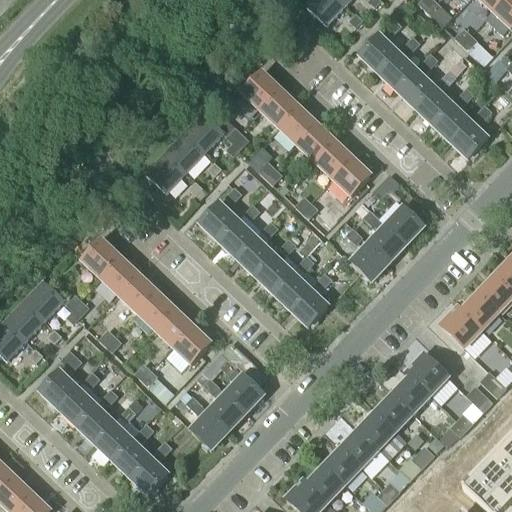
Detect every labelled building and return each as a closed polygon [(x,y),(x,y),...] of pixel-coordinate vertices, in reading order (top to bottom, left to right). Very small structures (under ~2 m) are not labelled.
[(326,32),(346,11),(333,0),(318,0),(306,13),(326,32)] [(333,0),(346,11),(356,0),(333,0)] [(475,0),(474,1),(492,18),(510,0),(475,0)] [(511,0),(510,0),(492,18),(486,25),(504,41),(510,35),(511,36),(511,34),(511,0)] [(374,14),(381,7),(374,1),(368,8),(374,14)] [(425,17),(434,7),(428,1),(419,10),(425,17)] [(434,7),(425,17),(432,23),(441,13),(434,7)] [(435,20),(432,23),(437,28),(443,33),(444,34),(453,24),(441,13),(435,20)] [(356,34),(357,33),(362,27),(356,21),(349,28),(356,34)] [(315,25),(309,32),(314,37),(320,30),(315,25)] [(388,33),(385,36),(392,42),(398,37),(401,33),(400,33),(396,29),(394,27),(388,33)] [(464,35),(455,44),(462,51),(471,41),(464,35)] [(471,41),(462,51),(468,57),(477,47),(471,41)] [(376,45),(359,63),(362,66),(370,73),(368,75),(374,81),(375,80),(376,79),(378,80),(397,60),(386,50),(379,43),(376,45)] [(397,60),(378,80),(396,98),(415,78),(414,77),(404,67),(411,61),(410,60),(418,51),(419,51),(414,45),(412,44),(406,51),(403,54),(397,60)] [(415,78),(396,98),(414,115),(433,95),(422,84),(421,83),(438,65),(437,65),(442,59),(437,55),(432,60),(430,58),(421,68),(422,69),(414,77),(415,78)] [(511,67),(504,60),(498,66),(499,66),(507,74),(506,75),(511,80),(511,100),(511,102),(511,67)] [(461,66),(449,78),(453,83),(465,70),(461,66)] [(433,95),(414,115),(432,132),(451,112),(450,111),(440,101),(446,94),(450,91),(455,85),(453,83),(449,78),(440,88),(433,95)] [(262,119),(282,99),(278,95),(280,93),(274,87),(271,89),(262,80),(242,100),(262,119)] [(451,112),(432,132),(441,141),(449,149),(469,128),(462,122),(458,118),(464,111),(473,102),(466,95),(458,105),(451,112)] [(236,105),(227,96),(215,109),(224,118),(236,105)] [(280,136),(299,116),(282,99),(262,119),(280,136)] [(469,128),(449,149),(468,167),(471,164),(473,166),(478,160),(476,158),(488,146),(476,135),(482,128),(491,119),(484,112),(479,118),(475,122),(469,128)] [(299,116),(280,136),(297,152),(317,132),(299,116)] [(222,120),(212,130),(213,131),(226,143),(236,133),(222,120)] [(203,122),(184,141),(204,160),(223,140),(213,131),(212,130),(203,122)] [(315,169),(334,149),(317,132),(297,152),(315,169)] [(226,143),(232,149),(233,150),(242,140),(236,133),(226,143)] [(242,140),(233,150),(240,156),(249,146),(243,140),(242,140)] [(184,141),(166,161),(186,179),(204,160),(184,141)] [(232,149),(226,155),(233,163),(240,156),(233,150),(232,149)] [(333,186),(352,166),(334,149),(315,169),(333,186)] [(166,161),(147,180),(167,199),(186,179),(166,161)] [(352,166),(333,186),(351,203),(370,183),(368,181),(370,179),(363,172),(361,175),(352,166)] [(207,175),(214,182),(222,174),(214,168),(207,175)] [(260,179),(267,185),(276,175),(268,168),(259,178),(260,179)] [(267,185),(273,191),(282,181),(276,175),(267,185)] [(379,193),(373,198),(381,206),(387,199),(389,201),(399,190),(390,181),(379,193)] [(195,187),(189,194),(196,201),(201,205),(206,199),(202,195),(203,194),(195,187)] [(162,201),(150,190),(142,198),(154,210),(162,201)] [(232,211),(241,201),(235,195),(226,204),(232,211)] [(396,207),(389,201),(387,199),(381,206),(390,214),(396,207)] [(302,219),(311,209),(305,203),(296,213),(302,219)] [(390,214),(379,226),(386,233),(407,251),(424,234),(403,215),(396,207),(390,214)] [(311,209),(302,219),(309,225),(318,216),(311,209)] [(251,227),(260,217),(252,210),(243,220),(251,227)] [(219,211),(200,231),(210,240),(208,242),(214,248),(216,246),(219,249),(238,229),(219,211)] [(366,222),(364,224),(368,228),(373,233),(380,239),(369,251),(389,270),(407,251),(386,233),(379,226),(370,218),(366,222)] [(278,234),(270,227),(261,237),(269,244),(278,234)] [(238,229),(219,249),(236,265),(255,245),(238,229)] [(346,241),(356,250),(363,243),(353,234),(346,241)] [(70,238),(64,244),(72,252),(78,245),(70,238)] [(272,261),(253,281),(254,282),(272,300),(291,280),(280,269),(288,260),(296,252),(288,244),(280,253),(272,261)] [(255,245),(236,265),(253,281),(272,261),(261,251),(255,245)] [(103,287),(122,267),(118,263),(120,261),(114,255),(112,257),(102,247),(82,268),(103,287)] [(362,258),(351,270),(361,279),(363,281),(362,283),(367,288),(369,286),(371,289),(389,270),(369,251),(362,258)] [(291,280),(272,300),(290,317),(309,297),(298,286),(305,278),(317,265),(311,259),(291,280)] [(511,296),(511,265),(497,282),(511,296)] [(120,303),(139,283),(122,267),(103,287),(120,303)] [(309,297),(290,317),(309,334),(311,332),(314,334),(319,328),(316,327),(322,320),(328,314),(316,303),(332,286),(326,280),(317,289),(316,290),(309,297)] [(480,300),(500,319),(511,306),(511,296),(497,282),(480,300)] [(139,283),(120,303),(137,319),(156,299),(139,283)] [(25,308),(45,328),(64,308),(44,289),(25,308)] [(155,337),(174,316),(156,299),(137,319),(155,337)] [(66,310),(72,316),(74,318),(83,308),(75,300),(66,310)] [(483,337),(500,319),(480,300),(463,318),(483,337)] [(6,328),(26,347),(45,328),(25,308),(6,328)] [(89,313),(83,308),(74,318),(79,323),(89,313)] [(483,337),(463,318),(459,314),(441,333),(465,356),(483,337)] [(74,318),(72,316),(66,323),(73,330),(78,325),(79,323),(74,318)] [(174,316),(155,337),(173,354),(192,333),(174,316)] [(0,360),(7,367),(26,347),(6,328),(0,334),(0,360)] [(173,354),(166,361),(180,375),(188,368),(191,371),(199,363),(210,351),(208,348),(210,346),(209,345),(204,340),(202,342),(192,333),(173,354)] [(47,343),(54,349),(62,342),(54,335),(47,343)] [(98,345),(106,352),(115,342),(108,335),(98,345)] [(115,342),(106,352),(113,358),(122,349),(115,342)] [(231,350),(214,367),(232,385),(249,367),(231,350)] [(29,362),(36,368),(43,361),(35,355),(29,362)] [(70,356),(60,366),(61,366),(66,372),(73,378),(82,368),(70,356)] [(424,362),(406,380),(408,381),(411,384),(431,403),(440,412),(458,393),(448,384),(443,379),(424,361),(424,362)] [(142,386),(151,377),(145,371),(135,380),(142,386)] [(142,386),(149,393),(166,409),(175,400),(157,384),(158,383),(151,377),(142,386)] [(481,388),(497,404),(506,394),(490,378),(481,388)] [(60,379),(41,399),(58,415),(77,395),(66,385),(60,379)] [(93,379),(84,389),(90,394),(99,385),(93,379)] [(203,379),(197,386),(204,392),(213,400),(212,401),(220,408),(210,418),(209,419),(229,438),(246,420),(226,401),(210,385),(203,379)] [(226,401),(246,420),(264,401),(244,382),(226,401)] [(411,384),(393,402),(413,421),(431,403),(411,384)] [(77,395),(58,415),(77,433),(96,413),(102,406),(90,394),(84,389),(77,395)] [(483,418),(493,408),(476,392),(467,403),(483,418)] [(112,396),(102,406),(108,412),(118,402),(112,396)] [(393,402),(376,420),(396,439),(413,421),(393,402)] [(193,403),(186,410),(196,419),(202,412),(193,403)] [(511,410),(506,405),(498,414),(504,419),(511,410)] [(130,413),(135,419),(143,411),(137,406),(130,413)] [(471,409),(462,419),(472,428),(481,417),(471,409)] [(203,426),(191,437),(202,447),(204,449),(202,451),(207,456),(209,454),(211,456),(229,438),(209,419),(202,412),(196,419),(203,426)] [(96,413),(77,433),(95,450),(114,430),(102,418),(96,413)] [(114,430),(95,450),(113,467),(139,440),(127,428),(136,419),(135,419),(130,413),(114,430)] [(493,419),(485,428),(491,433),(499,424),(493,419)] [(376,420),(359,438),(379,457),(389,466),(395,459),(406,448),(396,439),(376,420)] [(457,427),(466,436),(472,430),(463,421),(457,427)] [(460,443),(466,436),(457,427),(450,434),(460,443)] [(485,428),(477,436),(483,442),(491,433),(485,428)] [(139,440),(113,467),(131,484),(150,464),(139,454),(154,438),(147,431),(139,440)] [(359,438),(342,456),(362,475),(379,457),(359,438)] [(471,442),(463,451),(469,456),(477,447),(471,442)] [(511,442),(503,451),(511,459),(511,442)] [(150,464),(131,484),(149,502),(152,499),(154,501),(159,496),(157,494),(169,482),(157,471),(164,465),(163,463),(172,453),(166,447),(150,464)] [(463,451),(455,459),(461,465),(469,456),(463,451)] [(511,459),(503,451),(483,472),(511,499),(511,459)] [(418,460),(428,468),(434,462),(425,453),(418,460)] [(342,456),(325,473),(345,492),(362,475),(342,456)] [(393,470),(410,487),(421,475),(412,466),(405,459),(393,470)] [(455,459),(446,468),(452,473),(461,465),(455,459)] [(421,475),(428,468),(418,460),(412,466),(421,475)] [(446,468),(438,477),(444,482),(452,473),(446,468)] [(0,498),(14,484),(0,470),(0,498)] [(511,499),(483,472),(462,494),(481,511),(505,511),(511,505),(511,499)] [(325,473),(308,491),(328,510),(345,492),(325,473)] [(14,484),(0,498),(0,509),(3,511),(21,511),(32,501),(14,484)] [(304,487),(286,506),(292,511),(325,511),(328,510),(308,491),(304,487)] [(393,504),(400,498),(390,489),(384,496),(393,504)] [(418,490),(410,499),(415,504),(424,495),(418,490)] [(387,511),(393,504),(384,496),(378,502),(387,511)] [(410,499),(401,508),(406,511),(407,511),(415,504),(410,499)] [(48,511),(44,508),(42,511),(32,501),(21,511),(48,511)]
